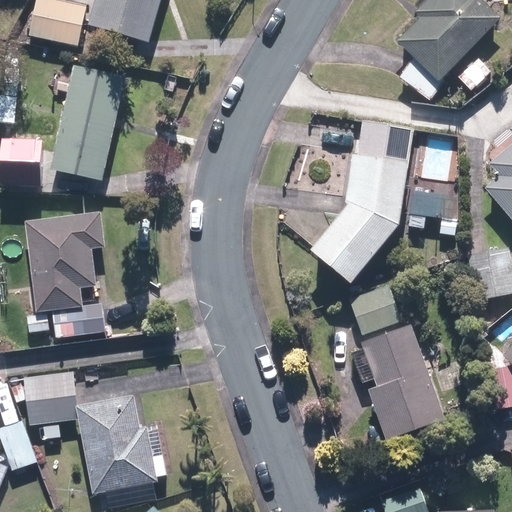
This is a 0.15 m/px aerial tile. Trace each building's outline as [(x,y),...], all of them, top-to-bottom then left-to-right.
[(34,0),(26,35),(75,46),(85,5),(64,0),(34,0)] [(93,0),(86,24),(147,41),(158,0),(93,0)] [(396,76),(429,100),(449,73),(446,71),(499,17),(481,0),(422,0),(412,11),(418,16),(395,40),(410,56),(396,76)] [(456,75),(474,96),(490,82),(485,76),(490,71),(477,56),(456,75)] [(51,169),(100,179),(121,76),(72,66),(71,73),(58,70),(56,80),(50,78),(49,85),(54,85),(53,94),(66,97),(51,169)] [(21,69),(5,68),(3,96),(19,97),(21,69)] [(0,124),(18,125),(19,97),(3,96),(0,95),(0,124)] [(307,249),(347,281),(397,221),(405,167),(407,167),(413,128),(360,120),(356,153),(350,153),(342,207),(307,249)] [(484,187),(511,220),(511,125),(491,143),(499,153),(487,163),(498,176),(484,187)] [(0,182),(38,185),(40,140),(0,138),(0,182)] [(408,213),(442,217),(444,196),(410,192),(408,213)] [(51,308),(54,336),(104,330),(99,301),(80,304),(78,287),(95,284),(90,247),(103,245),(99,210),(24,220),(36,310),(51,308)] [(439,230),(457,231),(458,221),(440,220),(439,230)] [(466,255),(475,300),(511,292),(511,274),(506,247),(466,255)] [(347,299),(360,335),(400,320),(387,284),(347,299)] [(366,389),(385,438),(442,417),(407,322),(358,341),(362,350),(351,355),(361,382),(372,378),(375,385),(366,389)] [(511,343),(501,355),(511,364),(511,343)] [(511,366),(488,370),(493,408),(511,406),(511,366)] [(76,417),(91,493),(156,480),(155,476),(165,474),(161,453),(151,456),(145,424),(138,426),(132,394),(78,404),(71,370),(21,379),(30,425),(76,417)] [(0,426),(0,438),(11,469),(36,460),(21,419),(0,426)] [(42,425),(43,437),(60,437),(59,424),(42,425)] [(381,501),(384,511),(429,511),(420,487),(381,501)]
